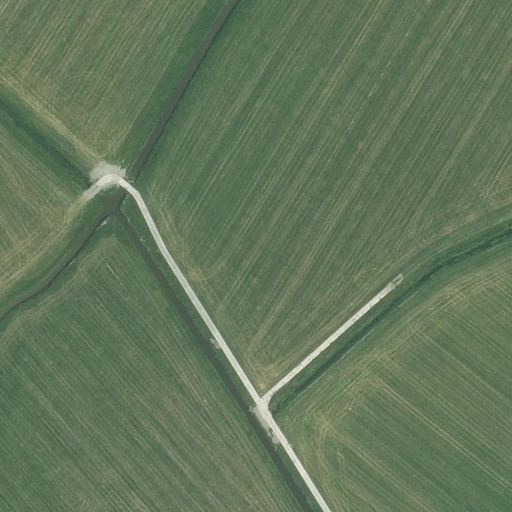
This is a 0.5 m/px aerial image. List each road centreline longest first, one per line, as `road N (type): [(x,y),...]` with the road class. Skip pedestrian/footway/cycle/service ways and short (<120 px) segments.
road 1 (track): [(327,511),(135,194),(113,178),(89,193)]
road 2 (track): [(259,404),(388,288)]
